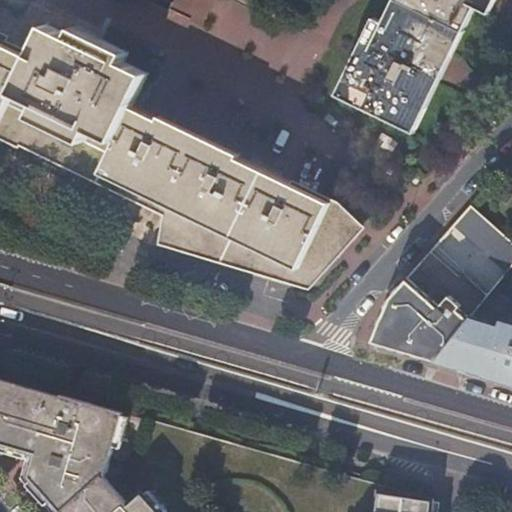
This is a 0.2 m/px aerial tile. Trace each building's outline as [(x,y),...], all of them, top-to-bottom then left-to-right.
[(418,126),(433,95),(476,7),(490,13),(496,0),(394,0),(384,21),(375,16),(340,90),(418,126)] [(341,201),(320,191),(240,153),(242,147),(164,109),(160,115),(154,111),(136,103),(148,72),(125,61),(129,52),(75,26),(70,35),(47,24),(31,56),(0,40),(0,126),(6,130),(121,186),(128,189),(130,184),(170,204),(174,206),(165,234),(169,235),(220,250),(312,277),(361,220),(341,201)] [(511,231),(477,200),(458,222),(511,269),(511,231)] [(312,288),(362,233),(368,227),(361,220),(312,277),(220,250),(169,235),(166,245),(312,288)] [(396,294),(372,340),(412,352),(413,346),(430,350),(429,357),(439,360),(470,322),(497,288),(464,259),(451,272),(431,253),(396,294)] [(468,369),(503,380),(511,368),(511,313),(498,331),(468,369)] [(439,360),(468,369),(498,331),(470,322),(439,360)] [(413,346),(412,352),(429,357),(430,350),(413,346)] [(511,382),(511,368),(503,380),(511,382)] [(164,511),(153,499),(140,510),(112,479),(137,410),(6,372),(0,372),(0,438),(12,443),(46,455),(38,481),(67,511),(164,511)] [(67,511),(38,481),(46,455),(12,443),(10,452),(34,461),(28,481),(55,511),(67,511)] [(434,511),(436,498),(385,490),(381,511),(434,511)]
